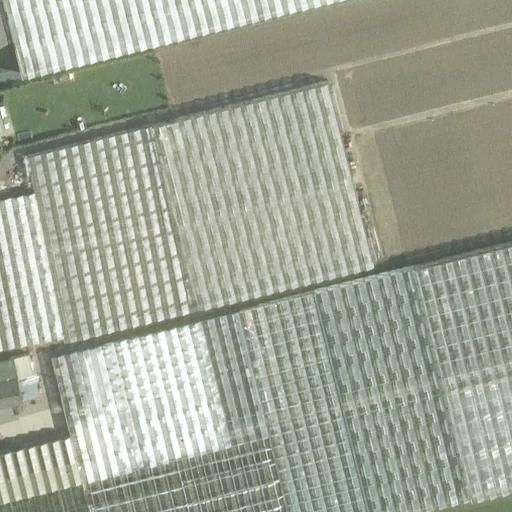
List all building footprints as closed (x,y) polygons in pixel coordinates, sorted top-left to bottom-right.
[(3,0),(23,76),(328,0),(3,0)] [(11,41),(0,43),(0,67),(16,63),(11,41)] [(0,187),(0,349),(63,337),(64,342),(189,312),(189,310),(372,264),(326,82),(152,125),(3,161),(8,186),(0,187)] [(511,242),(51,357),(70,434),(0,452),(0,511),(422,511),(511,490),(511,242)] [(0,406),(39,396),(34,373),(18,377),(13,357),(0,360),(0,406)]
